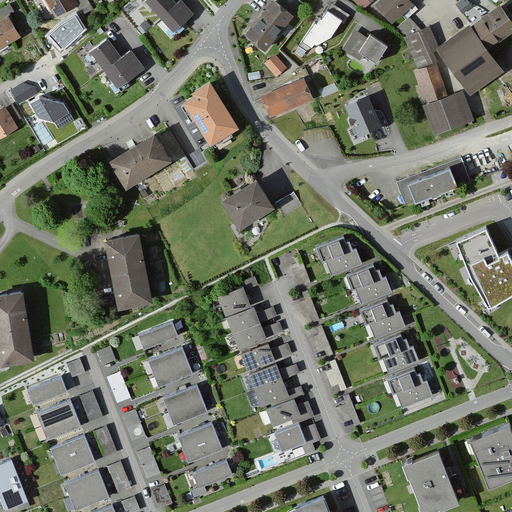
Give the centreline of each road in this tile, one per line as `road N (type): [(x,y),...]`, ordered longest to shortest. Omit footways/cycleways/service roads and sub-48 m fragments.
road 1 (residential): [(208,511),(511,390)]
road 2 (unclassified): [(209,36),(158,98),(0,201)]
road 3 (residential): [(319,183),(511,364)]
road 4 (residential): [(319,183),(511,119)]
road 5 (residential): [(209,36),(222,46),(251,108),(319,183)]
